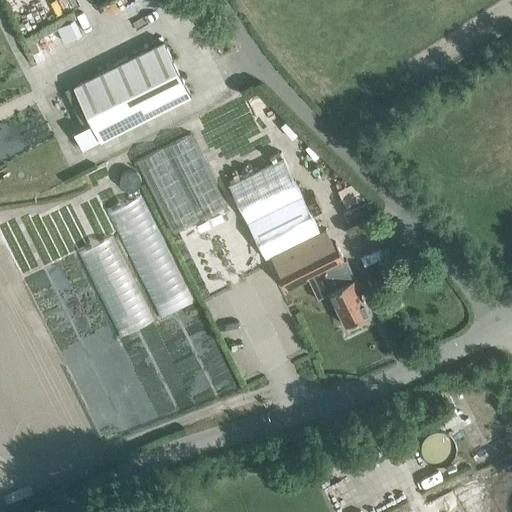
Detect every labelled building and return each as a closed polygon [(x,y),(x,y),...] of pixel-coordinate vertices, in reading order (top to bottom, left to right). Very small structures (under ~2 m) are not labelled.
[(80,82),(107,136),(198,92),(170,37),(80,82)] [(228,204),(192,131),(138,158),(174,231),(228,204)] [(288,289),(309,279),(318,297),(329,292),(339,313),(345,325),(370,313),(360,293),(364,291),(358,277),(356,278),(347,259),(345,260),(337,241),(334,242),(327,228),(322,231),(286,156),(231,182),(267,257),(272,255),(288,289)] [(347,206),(364,198),(357,183),(340,191),(347,206)] [(114,206),(158,314),(189,301),(145,193),(114,206)] [(376,211),(370,200),(349,210),(355,221),(376,211)] [(153,320),(113,233),(80,248),(120,335),(153,320)] [(259,278),(208,294),(216,320),(254,309),(248,291),(262,287),(259,278)] [(254,334),(254,359),(283,359),(282,334),(254,334)] [(158,358),(176,407),(239,384),(230,360),(158,358)] [(453,386),(442,391),(451,406),(462,400),(453,386)]
